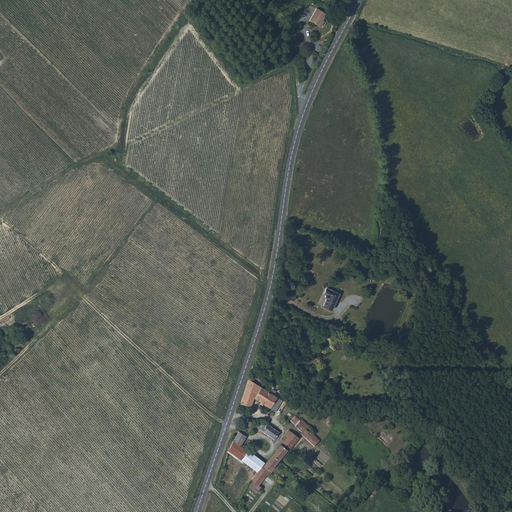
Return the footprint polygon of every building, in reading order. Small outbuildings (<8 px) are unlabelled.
[(316,30),(324,18),(314,12),(307,24),(316,30)] [(321,304),(331,307),(337,290),(323,285),(321,290),(323,291),(323,293),(323,295),(324,297),(321,304)] [(254,398),(262,402),(268,406),(275,411),(282,400),(249,379),(241,403),(251,406),(254,398)] [(248,432),(253,423),(245,418),(240,427),(248,432)] [(273,439),(279,432),(266,422),(266,423),(260,419),(255,426),(273,439)] [(307,426),(301,421),(296,426),(295,427),(301,433),(304,429),(306,430),(307,429),(308,428),(307,426)] [(300,434),(312,446),(318,440),(306,430),(304,429),(301,433),(300,434)] [(285,451),(296,437),(286,430),(281,436),(284,438),(271,455),(276,460),(284,450),(285,451)] [(241,460),(247,451),(241,445),(246,436),(238,431),(233,440),(232,439),(227,447),(226,451),(229,454),(231,452),(241,460)] [(258,468),(262,463),(247,451),(241,460),(252,468),(255,471),(256,470),(258,468)] [(264,464),(262,463),(258,468),(266,473),(276,460),(271,455),(264,464)] [(257,484),(266,473),(258,468),(256,470),(258,472),(256,475),(254,473),(253,474),(250,479),(257,484)]
